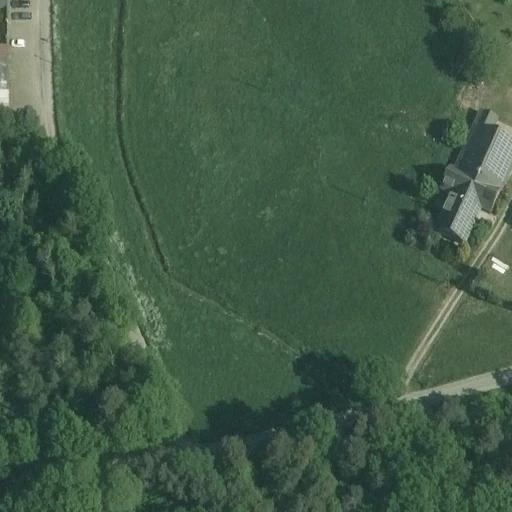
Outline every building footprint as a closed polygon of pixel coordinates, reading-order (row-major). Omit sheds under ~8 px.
[(0,0),(0,10),(13,7),(10,0),(0,0)] [(0,122),(13,122),(14,57),(0,56),(0,122)] [(494,128),(511,137),(511,127),(498,120),(494,128)] [(511,142),(472,125),(450,172),(501,195),(511,170),(511,142)] [(501,195),(450,172),(440,195),(453,201),(481,214),(490,218),(501,195)] [(466,248),(481,214),(453,201),(437,235),(466,248)]
